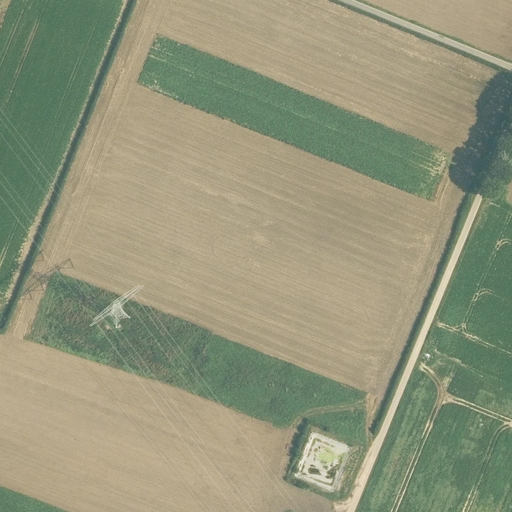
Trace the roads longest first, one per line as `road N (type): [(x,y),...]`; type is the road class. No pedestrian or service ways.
road 1 (unclassified): [(349,511),(511,121)]
road 2 (unclassified): [(342,0),(511,69)]
